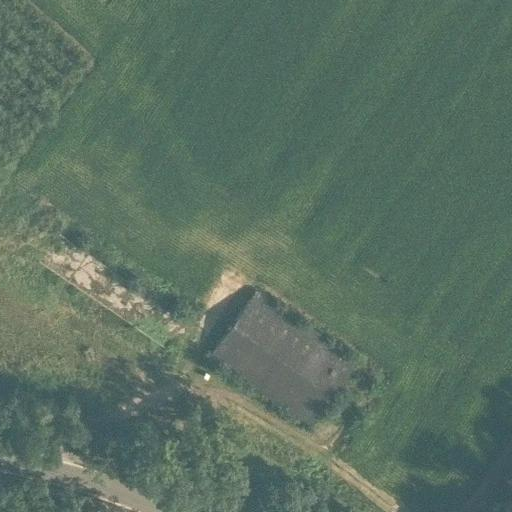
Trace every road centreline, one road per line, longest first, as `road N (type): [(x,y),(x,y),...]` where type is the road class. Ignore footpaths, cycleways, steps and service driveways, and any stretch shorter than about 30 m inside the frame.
road 1 (track): [(11,452),(159,397),(364,511)]
road 2 (unclassified): [(0,450),(185,511)]
